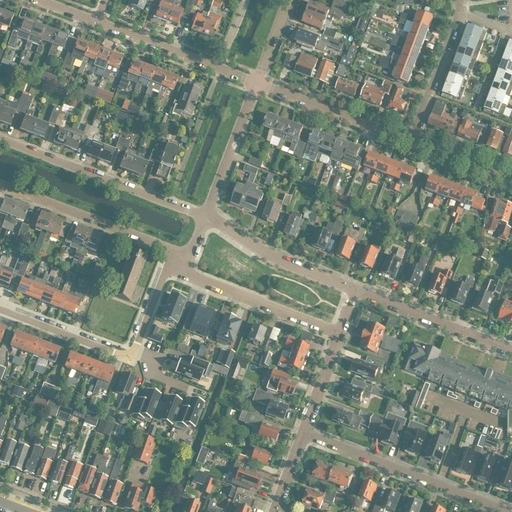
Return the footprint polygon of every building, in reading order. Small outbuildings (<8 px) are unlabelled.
[(152,1),(153,1),(152,0),(132,0),(130,7),(143,11),(146,5),(150,7),(152,1)] [(175,1),(170,0),(160,0),(159,4),(161,4),(158,10),(157,10),(154,17),(161,20),(162,19),(167,21),(175,1)] [(186,6),(182,16),(183,16),(188,18),(191,9),(190,8),(193,0),(187,0),(186,6)] [(201,33),(211,37),(214,29),(216,30),(217,28),(218,23),(220,17),(215,14),(217,7),(220,8),(222,3),(214,0),(213,0),(208,15),(206,18),(206,19),(201,33)] [(334,6),(345,10),(347,3),(339,0),(334,0),(333,5),(334,6)] [(178,3),(175,1),(167,21),(178,25),(184,11),(176,8),(178,3)] [(310,3),(306,12),(307,12),(326,20),(332,22),(334,16),(343,19),(345,11),(345,10),(334,6),(332,12),(329,11),(329,10),(310,3)] [(375,8),(373,13),(383,17),(385,12),(375,8)] [(0,30),(2,25),(9,28),(14,16),(2,11),(0,17),(0,30)] [(409,15),(407,20),(415,22),(429,28),(433,17),(419,11),(416,18),(409,15)] [(306,12),(306,13),(303,22),(322,29),(325,30),(323,35),(341,41),(343,35),(337,32),(338,31),(330,28),(332,22),(326,20),(307,12),(306,12)] [(208,15),(202,13),(201,16),(194,14),(192,21),(194,22),(191,29),(201,33),(206,19),(206,18),(208,15)] [(20,27),(16,36),(18,37),(28,41),(35,23),(23,19),(20,27)] [(429,28),(415,22),(411,33),(425,39),(429,28)] [(471,26),(468,25),(464,35),(483,42),(483,41),(486,32),(483,30),(484,26),(472,22),(471,26)] [(28,41),(26,48),(30,50),(32,43),(39,46),(41,40),(46,28),(35,23),(28,41)] [(15,25),(8,44),(13,46),(15,47),(18,37),(16,36),(20,27),(15,25)] [(41,40),(52,44),(57,32),(46,28),(41,40)] [(321,40),(318,39),(319,38),(299,31),(295,41),(315,48),(324,51),(326,45),(341,50),(344,42),(341,41),(323,35),(321,40)] [(57,32),(52,44),(48,56),(53,58),(55,52),(57,53),(59,47),(64,49),(68,36),(57,32)] [(411,33),(408,39),(394,34),(390,33),(388,38),(392,39),(421,50),(425,39),(411,33)] [(480,52),(483,42),(484,42),(483,41),(483,42),(464,35),(461,44),(480,52)] [(392,39),(390,44),(405,49),(402,55),(417,61),(421,50),(392,39)] [(76,60),(82,63),(90,44),(78,40),(72,55),(68,54),(62,67),(71,71),(76,60)] [(101,48),(90,44),(82,63),(78,74),(83,75),(87,64),(88,65),(91,59),(96,61),(101,48)] [(457,54),(476,61),(480,52),(461,44),(457,54)] [(96,61),(91,73),(95,74),(103,77),(105,71),(112,52),(101,48),(96,61)] [(511,63),(511,52),(506,51),(503,60),(511,63)] [(123,57),(112,52),(105,71),(103,77),(108,79),(110,73),(116,75),(123,57)] [(317,60),(301,54),(294,71),(311,77),(317,60)] [(457,54),(453,63),(472,70),(476,61),(457,54)] [(295,58),(287,55),(283,66),(291,68),(295,58)] [(412,72),(417,61),(402,55),(399,62),(382,56),(381,60),(391,63),(398,66),(412,72)] [(343,57),(341,63),(350,67),(353,60),(343,57)] [(3,58),(1,62),(16,68),(18,64),(3,58)] [(137,83),(144,65),(133,60),(128,72),(129,73),(128,75),(124,73),(118,87),(126,90),(130,80),(137,83)] [(328,84),(333,71),(332,71),(334,64),(322,60),(315,79),(328,84)] [(391,63),(381,60),(379,65),(384,66),(389,68),(391,63)] [(511,74),(511,63),(503,60),(499,70),(511,74)] [(468,80),(472,70),(453,63),(450,73),(468,80)] [(19,64),(17,69),(28,73),(30,68),(19,64)] [(156,69),(144,65),(137,83),(135,89),(139,91),(141,85),(148,88),(156,69)] [(339,65),(337,71),(345,74),(348,68),(339,65)] [(398,66),(394,78),(408,83),(412,72),(398,66)] [(167,73),(156,69),(148,88),(146,94),(150,95),(153,90),(159,92),(160,92),(167,73)] [(510,85),(510,84),(511,78),(511,74),(499,70),(495,79),(510,85)] [(57,78),(43,72),(40,79),(55,85),(57,78)] [(178,77),(167,73),(160,92),(159,92),(157,98),(162,100),(164,93),(165,93),(167,87),(174,90),(178,77)] [(465,89),(468,80),(450,73),(446,82),(465,89)] [(359,85),(349,81),(339,77),(335,88),(355,95),(359,85)] [(492,88),(506,94),(510,95),(511,89),(511,84),(510,84),(510,85),(495,79),(492,88)] [(361,98),(380,106),(385,93),(392,95),(396,85),(385,81),(383,86),(381,85),(379,89),(366,84),(361,98)] [(446,82),(441,96),(450,99),(452,95),(461,99),(465,89),(446,82)] [(180,102),(175,100),(169,117),(173,119),(175,114),(181,117),(182,111),(191,115),(201,90),(186,84),(180,102)] [(387,109),(404,115),(409,103),(401,100),(402,95),(409,98),(411,92),(404,90),(405,89),(396,85),(392,95),(387,109)] [(86,88),(83,94),(91,97),(93,91),(86,88)] [(503,103),(506,94),(492,88),(488,98),(502,103),(503,103)] [(97,92),(95,98),(106,103),(109,97),(97,92)] [(21,112),(27,95),(22,93),(16,110),(21,112)] [(72,94),(70,99),(77,102),(79,96),(72,94)] [(32,134),(37,120),(31,118),(34,112),(28,110),(33,97),(27,95),(21,112),(26,114),(20,129),(32,134)] [(502,103),(488,98),(484,108),(485,108),(484,111),(494,114),(495,112),(503,115),(507,105),(502,103)] [(428,124),(446,131),(452,116),(444,113),(447,105),(437,101),(428,124)] [(129,111),(138,114),(139,114),(140,110),(139,110),(140,107),(131,105),(129,111)] [(59,114),(59,113),(60,111),(61,108),(55,106),(48,122),(49,122),(55,124),(59,114)] [(4,107),(4,108),(0,117),(0,121),(10,125),(15,112),(4,107)] [(139,114),(138,114),(137,117),(148,120),(151,114),(140,110),(139,114)] [(59,114),(55,124),(60,126),(65,112),(60,111),(59,113),(59,114)] [(168,116),(163,113),(158,124),(164,126),(168,116)] [(452,116),(446,131),(455,134),(461,119),(455,117),(456,114),(453,113),(452,116)] [(276,130),(280,119),(268,114),(263,125),(270,128),(268,134),(269,134),(267,140),(271,142),(273,136),(276,130)] [(471,118),(465,116),(459,133),(464,135),(464,137),(477,142),(483,128),(469,123),(471,118)] [(292,123),(280,119),(276,130),(273,136),(280,139),(285,141),(287,135),(292,123)] [(37,120),(32,134),(43,138),(49,124),(37,120)] [(85,145),(90,147),(87,155),(98,159),(103,145),(98,143),(100,137),(95,135),(97,128),(99,122),(94,121),(92,126),(92,127),(85,145)] [(298,157),(306,137),(301,135),(303,128),(292,123),(287,135),(285,141),(292,143),(289,150),(294,152),(293,155),(298,157)] [(72,129),(65,146),(77,151),(80,143),(85,145),(92,127),(92,126),(87,124),(84,132),(77,129),(79,126),(74,124),(72,129)] [(54,142),(65,146),(72,129),(66,127),(65,131),(59,128),(54,142)] [(492,130),(486,146),(497,150),(498,148),(502,149),(506,138),(502,137),(503,134),(492,130)] [(315,162),(316,158),(325,136),(313,131),(310,138),(306,137),(298,157),(304,159),(305,158),(315,162)] [(325,136),(316,158),(320,160),(322,155),(330,158),(330,157),(332,152),(337,140),(325,136)] [(121,149),(125,139),(119,137),(115,147),(121,149)] [(332,152),(330,157),(338,160),(336,166),(340,168),(342,163),(342,162),(349,145),(344,143),(345,140),(338,138),(337,140),(332,152)] [(125,139),(121,149),(126,151),(120,167),(132,172),(139,153),(127,149),(130,141),(125,139)] [(159,151),(155,160),(161,162),(156,175),(167,179),(180,145),(163,139),(159,151)] [(360,149),(355,147),(356,146),(355,144),(351,143),(349,143),(349,145),(342,162),(342,163),(358,169),(364,153),(359,151),(360,149)] [(103,145),(98,159),(110,163),(115,150),(103,145)] [(155,160),(159,151),(153,149),(149,160),(154,162),(155,160)] [(144,155),(139,153),(132,172),(143,176),(148,163),(142,160),(144,155)] [(364,166),(376,171),(381,157),(369,153),(364,166)] [(248,162),(261,167),(263,161),(250,156),(248,162)] [(376,171),(388,175),(393,162),(381,157),(376,171)] [(388,175),(399,180),(404,166),(393,162),(388,175)] [(246,164),(244,170),(251,173),(249,179),(254,181),(258,169),(246,164)] [(416,171),(404,166),(399,180),(411,184),(416,171)] [(275,175),(269,173),(265,184),(271,186),(275,175)] [(426,190),(438,194),(443,181),(431,176),(426,190)] [(310,177),(308,183),(315,185),(317,179),(310,177)] [(236,190),(231,204),(232,204),(243,208),(245,204),(252,185),(254,181),(249,179),(246,187),(238,184),(238,185),(237,190),(236,190)] [(438,194),(449,199),(455,185),(443,181),(438,194)] [(257,187),(252,185),(245,204),(247,205),(245,209),(255,213),(262,194),(256,191),(257,187)] [(449,199),(461,203),(466,189),(455,185),(449,199)] [(461,203),(459,208),(456,214),(461,216),(465,205),(481,211),(485,200),(476,197),(478,194),(466,189),(461,203)] [(292,197),(286,194),(283,202),(274,199),(273,203),(269,201),(263,218),(276,223),(283,205),(288,207),(292,197)] [(348,196),(346,202),(352,204),(354,198),(348,196)] [(434,206),(436,200),(430,197),(428,203),(434,206)] [(487,225),(487,227),(495,230),(498,220),(508,223),(511,209),(511,203),(496,198),(490,217),(487,225)] [(2,227),(7,229),(17,203),(6,199),(1,211),(8,214),(5,220),(2,227)] [(17,203),(10,223),(15,225),(17,221),(16,221),(17,218),(24,220),(29,208),(17,203)] [(389,207),(387,213),(394,216),(396,210),(389,207)] [(400,222),(404,211),(399,209),(395,219),(400,222)] [(304,221),(300,219),(302,215),(292,211),(284,233),(296,238),(300,226),(302,227),(304,221)] [(404,211),(400,222),(405,224),(409,213),(404,211)] [(311,212),(308,219),(315,222),(318,215),(311,212)] [(33,255),(37,257),(40,252),(44,240),(53,217),(42,213),(40,217),(35,215),(31,226),(36,228),(35,230),(41,232),(33,255)] [(409,213),(405,224),(410,226),(414,215),(409,213)] [(414,215),(410,226),(416,228),(420,217),(414,215)] [(44,240),(49,242),(52,234),(63,238),(67,228),(62,226),(64,222),(53,217),(44,240)] [(344,221),(337,219),(334,226),(330,225),(327,231),(319,228),(313,245),(325,250),(329,239),(330,240),(333,234),(338,236),(344,221)] [(29,226),(23,223),(17,240),(23,242),(29,226)] [(501,231),(499,238),(506,240),(510,228),(503,225),(501,231)] [(69,230),(65,242),(71,244),(72,242),(79,244),(74,256),(79,258),(89,231),(78,226),(75,233),(69,230)] [(359,232),(348,228),(337,255),(349,259),(355,243),(361,245),(367,231),(361,228),(359,232)] [(416,228),(410,241),(417,243),(422,230),(416,228)] [(102,236),(89,231),(79,258),(78,260),(83,262),(86,253),(88,253),(89,248),(102,253),(106,242),(100,240),(102,236)] [(431,249),(438,252),(442,239),(435,237),(431,249)] [(373,249),(367,247),(360,264),(372,268),(383,242),(377,240),(373,249)] [(406,251),(400,248),(396,258),(390,256),(383,272),(395,277),(406,251)] [(478,257),(486,260),(489,251),(481,248),(478,257)] [(114,294),(131,300),(147,256),(131,250),(114,294)] [(47,254),(40,252),(37,257),(45,260),(47,254)] [(22,264),(18,275),(23,277),(31,257),(26,256),(25,255),(22,264)] [(419,267),(413,265),(406,281),(418,286),(425,270),(430,258),(423,255),(419,267)] [(77,261),(71,258),(68,267),(74,270),(77,261)] [(12,275),(10,282),(15,284),(18,275),(22,264),(16,262),(13,270),(12,275)] [(3,266),(0,273),(0,285),(7,288),(10,282),(12,275),(13,270),(3,266)] [(446,270),(443,277),(435,274),(429,290),(441,295),(447,278),(450,279),(453,273),(446,270)] [(18,275),(15,284),(19,285),(17,292),(28,296),(35,277),(30,275),(28,281),(23,279),(23,277),(18,275)] [(35,277),(28,296),(39,301),(47,282),(42,280),(35,277)] [(69,291),(62,309),(73,314),(78,301),(82,302),(85,294),(91,296),(96,282),(86,279),(83,288),(79,286),(78,290),(77,289),(75,293),(69,291)] [(475,281),(468,279),(465,285),(458,282),(455,291),(452,290),(450,297),(452,298),(452,299),(453,299),(453,301),(457,302),(458,302),(463,304),(470,287),(472,288),(475,281)] [(481,311),(486,313),(493,295),(494,292),(500,294),(505,282),(496,279),(494,282),(492,281),(487,293),(481,290),(477,301),(475,301),(473,307),(475,307),(474,308),(475,308),(475,310),(480,312),(481,311)] [(47,282),(39,301),(51,305),(56,292),(58,286),(53,284),(47,281),(47,282)] [(65,285),(63,288),(69,290),(72,284),(67,282),(66,285),(65,285)] [(56,292),(51,305),(62,309),(69,291),(69,290),(63,288),(61,294),(56,292)] [(186,300),(171,294),(161,319),(176,325),(180,316),(182,317),(185,309),(183,308),(186,300)] [(499,318),(511,322),(511,303),(506,301),(499,318)] [(203,337),(204,338),(214,310),(206,307),(205,307),(201,306),(202,305),(201,305),(199,305),(197,310),(191,307),(182,329),(183,330),(193,334),(194,334),(196,329),(205,332),(203,337)] [(234,318),(226,315),(223,324),(220,331),(217,337),(218,337),(217,341),(230,346),(232,342),(232,343),(240,322),(233,320),(234,318)] [(223,324),(217,322),(214,329),(220,331),(223,324)] [(393,338),(385,336),(383,335),(385,328),(370,323),(369,324),(368,324),(367,328),(367,329),(367,330),(366,330),(364,335),(381,341),(383,342),(389,344),(391,344),(393,338)] [(159,328),(153,325),(148,338),(161,343),(163,337),(157,334),(159,328)] [(265,330),(253,326),(249,338),(254,340),(253,343),(259,346),(265,330)] [(11,346),(22,350),(28,336),(16,332),(11,346)] [(364,335),(363,339),(363,340),(363,341),(362,341),(361,345),(361,346),(361,348),(376,353),(381,341),(364,335)] [(22,350),(33,354),(38,341),(28,336),(22,350)] [(305,358),(306,356),(307,357),(309,352),(307,352),(309,346),(288,338),(285,344),(292,347),(290,353),(305,358)] [(389,344),(387,350),(392,352),(397,340),(393,338),(391,344),(389,344)] [(397,340),(392,352),(397,354),(402,342),(397,340)] [(33,354),(44,359),(49,345),(38,341),(33,354)] [(389,344),(383,342),(381,348),(387,350),(389,344)] [(60,349),(49,345),(44,359),(55,363),(60,349)] [(192,350),(190,355),(202,359),(207,348),(201,345),(198,352),(192,350)] [(416,346),(410,359),(418,362),(415,370),(428,375),(437,350),(430,347),(429,349),(426,347),(425,349),(416,346)] [(234,353),(227,350),(221,365),(228,368),(234,353)] [(290,353),(283,350),(278,366),(286,369),(287,365),(301,370),(302,365),(304,365),(306,360),(304,360),(305,358),(290,353)] [(437,350),(428,375),(509,406),(508,430),(511,429),(511,378),(499,374),(498,376),(493,374),(494,373),(493,372),(493,371),(492,371),(492,370),(491,370),(490,370),(489,370),(489,371),(488,371),(488,372),(487,373),(451,359),(452,356),(442,352),(437,350)] [(272,354),(265,352),(261,363),(268,365),(272,354)] [(67,383),(71,384),(82,357),(71,353),(65,367),(72,370),(67,383)] [(354,361),(352,368),(353,368),(352,371),(363,375),(363,377),(367,378),(367,377),(375,379),(377,372),(380,373),(384,361),(368,356),(366,362),(357,359),(356,362),(354,361)] [(87,375),(93,361),(82,357),(71,384),(76,386),(79,380),(82,373),(87,375)] [(178,362),(175,369),(177,370),(176,372),(199,381),(201,374),(208,377),(213,366),(194,359),(192,365),(181,360),(180,362),(178,362)] [(87,375),(98,379),(104,365),(93,361),(87,375)] [(107,391),(115,370),(104,365),(98,379),(95,387),(95,386),(93,392),(99,395),(101,389),(107,391)] [(233,367),(229,377),(235,379),(239,370),(233,367)] [(288,375),(274,369),(267,388),(276,392),(276,390),(291,396),(292,394),(293,395),(295,389),(294,389),(296,384),(286,380),(288,375)] [(129,395),(136,378),(124,373),(116,393),(124,396),(122,400),(126,402),(124,409),(131,412),(137,398),(129,395)] [(368,398),(372,386),(353,378),(351,385),(347,384),(346,389),(345,389),(343,394),(344,395),(343,395),(360,402),(362,396),(368,398)] [(45,396),(49,385),(44,383),(40,394),(45,396)] [(24,388),(15,385),(12,395),(21,398),(24,388)] [(49,385),(45,396),(50,398),(54,387),(49,385)] [(54,387),(50,398),(55,400),(60,389),(54,387)] [(269,405),(266,413),(283,419),(283,418),(285,418),(286,413),(286,412),(287,407),(269,401),(272,395),(256,389),(252,401),(259,403),(265,405),(266,404),(269,405)] [(158,393),(151,390),(150,392),(148,391),(144,401),(138,399),(133,413),(139,416),(138,418),(149,422),(160,395),(158,394),(158,393)] [(420,393),(414,390),(409,404),(415,407),(420,393)] [(44,396),(36,394),(32,405),(45,409),(45,407),(46,407),(48,402),(42,399),(44,396)] [(179,399),(172,396),(171,398),(169,397),(165,408),(159,405),(154,420),(161,422),(162,420),(172,424),(181,402),(179,401),(179,399)] [(202,401),(194,398),(194,400),(192,399),(187,410),(182,408),(174,426),(185,431),(188,424),(195,426),(203,404),(201,403),(202,401)] [(48,402),(46,407),(58,411),(61,403),(50,399),(48,402)] [(62,404),(60,411),(71,415),(73,408),(62,404)] [(384,419),(374,415),(371,421),(337,409),(333,420),(358,429),(360,424),(369,427),(370,425),(380,429),(384,419)] [(238,420),(245,423),(245,424),(250,426),(251,425),(257,428),(257,427),(260,428),(257,436),(275,442),(275,441),(277,440),(278,437),(277,435),(279,430),(262,424),(264,419),(249,413),(242,410),(238,420)] [(87,414),(84,423),(96,427),(99,418),(87,414)] [(119,416),(118,419),(119,424),(123,425),(127,423),(128,420),(126,416),(123,415),(119,416)] [(380,436),(385,438),(383,443),(392,446),(392,444),(395,445),(397,444),(404,425),(386,418),(380,436)] [(16,428),(22,430),(25,422),(18,420),(16,428)] [(114,424),(111,431),(118,433),(121,426),(114,424)] [(427,432),(409,426),(403,442),(409,444),(406,451),(414,454),(415,452),(419,454),(427,432)] [(453,436),(445,433),(443,438),(435,435),(426,457),(431,459),(431,461),(439,464),(447,445),(449,446),(453,436)] [(481,440),(478,446),(483,448),(485,441),(487,436),(484,435),(482,434),(481,440)] [(154,441),(138,436),(131,459),(146,464),(154,441)] [(16,444),(12,443),(6,441),(0,456),(0,463),(9,467),(16,444)] [(31,446),(20,442),(11,468),(22,472),(31,446)] [(71,461),(75,447),(70,445),(65,462),(57,460),(49,481),(60,485),(68,464),(69,464),(70,461),(71,461)] [(33,446),(30,454),(24,472),(26,473),(26,474),(29,475),(30,474),(34,476),(43,450),(33,446)] [(460,456),(458,455),(456,461),(458,462),(456,469),(458,469),(457,471),(465,474),(466,472),(468,473),(473,459),(479,461),(483,449),(477,446),(475,452),(463,448),(460,456)] [(46,448),(36,476),(46,479),(56,451),(46,448)] [(240,454),(238,460),(251,464),(253,459),(267,464),(268,460),(270,460),(271,456),(270,455),(271,453),(256,448),(254,453),(248,451),(247,457),(240,454)] [(97,471),(102,457),(98,455),(94,466),(93,466),(92,469),(85,467),(76,491),(87,495),(96,471),(97,471)] [(494,460),(485,456),(477,477),(479,478),(479,480),(487,484),(488,482),(490,483),(495,470),(501,472),(506,459),(496,455),(494,460)] [(107,459),(102,457),(97,471),(89,495),(100,499),(108,479),(107,479),(110,470),(104,468),(107,459)] [(104,501),(116,505),(122,486),(116,484),(123,462),(116,460),(109,481),(111,482),(104,501)] [(69,464),(70,464),(63,484),(74,488),(82,465),(71,461),(70,461),(69,464)] [(255,468),(236,461),(231,472),(234,473),(231,483),(248,490),(250,486),(256,489),(257,487),(258,486),(260,484),(259,482),(261,477),(253,474),(255,468)] [(318,461),(313,475),(315,476),(315,478),(319,479),(320,478),(329,482),(332,476),(329,475),(331,469),(334,470),(334,468),(318,461)] [(511,489),(511,463),(508,461),(499,486),(501,487),(501,489),(508,492),(509,490),(511,491),(511,489)] [(331,469),(329,475),(332,476),(329,482),(348,489),(354,475),(334,468),(334,470),(331,469)] [(213,481),(206,478),(201,491),(208,494),(213,481)] [(377,485),(365,481),(359,497),(359,498),(356,505),(363,508),(366,500),(371,502),(375,492),(376,493),(378,487),(377,486),(377,485)] [(124,507),(136,511),(140,501),(152,505),(156,492),(141,486),(141,488),(131,485),(124,507)] [(236,489),(229,486),(225,495),(233,498),(236,489)] [(250,511),(254,501),(253,501),(255,495),(238,488),(228,511),(250,511)] [(308,489),(303,503),(305,504),(305,506),(310,508),(311,506),(320,510),(324,500),(333,503),(338,492),(327,488),(325,495),(308,489)] [(382,505),(376,502),(372,511),(384,511),(385,509),(393,511),(399,495),(398,494),(397,493),(394,492),(393,492),(388,490),(382,505)] [(196,511),(200,503),(189,499),(185,508),(185,507),(183,511),(184,511),(183,511),(196,511)] [(416,501),(410,499),(405,511),(419,511),(422,504),(421,504),(422,502),(416,500),(416,501)]
